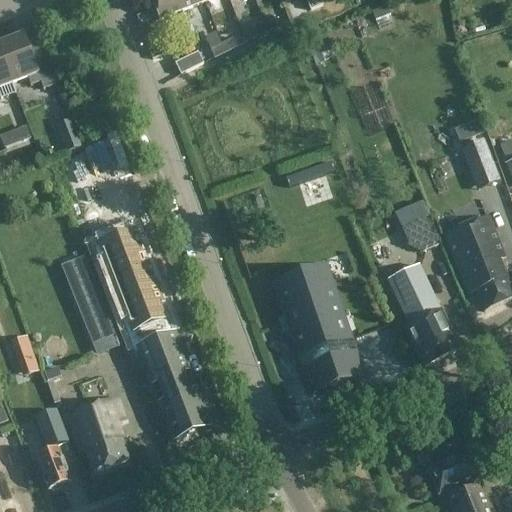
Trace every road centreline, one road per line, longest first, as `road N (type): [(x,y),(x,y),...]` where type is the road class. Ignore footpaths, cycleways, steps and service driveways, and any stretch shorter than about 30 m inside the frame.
road 1 (residential): [(276,452),(108,0)]
road 2 (tertiary): [(276,452),(429,393),(511,347)]
road 3 (tertiary): [(122,511),(276,452)]
